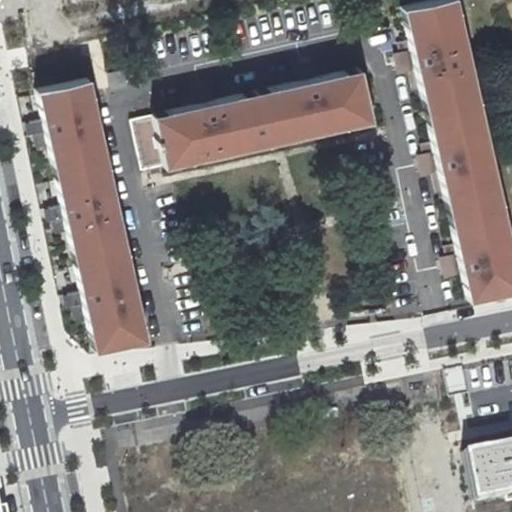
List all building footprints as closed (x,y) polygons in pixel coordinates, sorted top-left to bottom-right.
[(466,297),(511,287),(511,267),(451,0),(431,0),(401,7),(408,39),(396,42),(399,54),(399,55),(405,54),(407,64),(409,64),(413,63),(431,141),(419,143),(422,156),(422,157),(428,156),(430,166),(432,165),(436,165),(454,243),(442,245),(445,258),(445,259),(451,257),(453,268),(455,267),(459,266),(466,297)] [(405,54),(399,55),(399,54),(392,56),(395,70),(410,67),(409,64),(407,64),(405,54)] [(307,60),(293,63),(296,77),(298,76),(298,74),(308,72),(307,67),(308,67),(307,60)] [(183,106),(129,119),(140,169),(367,118),(356,68),(323,75),(321,64),(308,67),(307,67),(308,72),(298,74),(298,76),(299,80),(207,101),(206,97),(206,95),(195,97),(194,92),(193,92),(181,95),(183,106)] [(142,337),(107,176),(85,78),(35,89),(41,120),(43,129),(38,130),(38,132),(33,133),(33,134),(36,146),(47,144),(61,206),(63,215),(57,216),(57,218),(52,219),(52,220),(55,232),(66,229),(80,292),(82,301),(76,302),(77,304),(71,305),(71,306),(74,318),(85,315),(92,347),(142,337)] [(205,82),(192,85),(193,92),(194,92),(195,97),(206,95),(206,97),(209,97),(205,82)] [(37,119),(23,122),(26,136),(33,134),(33,133),(38,132),(38,130),(43,129),(41,120),(37,121),(37,119)] [(428,156),(422,157),(422,156),(415,157),(418,171),(432,168),(432,165),(430,166),(428,156)] [(56,205),(42,208),(45,222),(52,220),(52,219),(57,218),(57,216),(63,215),(61,206),(56,207),(56,205)] [(451,257),(445,259),(445,258),(438,259),(442,273),(456,270),(455,267),(453,268),(451,257)] [(75,290),(61,293),(64,307),(71,306),(71,305),(77,304),(76,302),(82,301),(80,292),(76,293),(75,290)] [(511,443),(480,450),(481,455),(511,449),(511,443)] [(480,450),(462,454),(472,502),(511,493),(511,449),(481,455),(480,450)]
